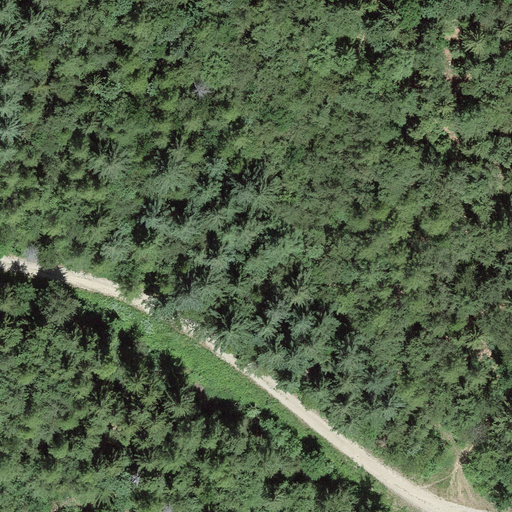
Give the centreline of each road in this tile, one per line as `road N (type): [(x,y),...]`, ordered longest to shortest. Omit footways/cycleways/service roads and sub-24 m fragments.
road 1 (track): [(0,261),(88,281),(163,311),(404,488),(450,511)]
road 2 (track): [(194,511),(0,467)]
